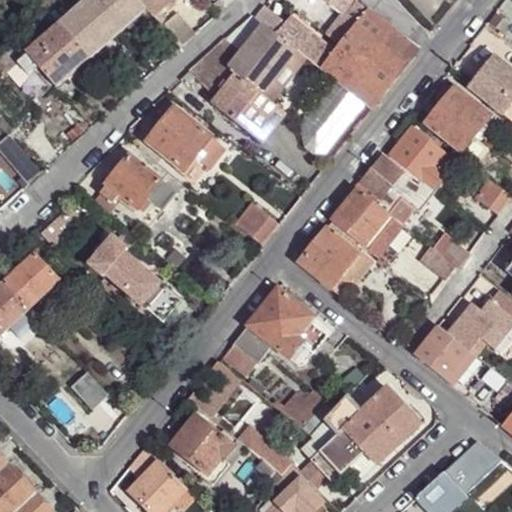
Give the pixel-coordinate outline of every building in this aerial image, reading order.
[(147,10),(138,0),(89,0),(69,18),(60,25),(91,59),(147,10)] [(89,0),(69,0),(61,7),(69,18),(89,0)] [(138,0),(147,10),(157,0),(138,0)] [(171,0),(157,0),(147,10),(154,18),(173,2),(171,0)] [(358,1),(356,0),(327,0),(327,1),(345,17),(358,1)] [(418,50),(367,9),(355,25),(335,50),(330,56),(320,68),(372,108),(418,50)] [(195,34),(177,13),(162,26),(180,48),(195,34)] [(220,43),(210,53),(222,62),(229,68),(236,59),(263,25),(250,16),(220,43)] [(266,28),(274,35),(283,24),(275,17),(266,28)] [(283,24),(274,35),(296,52),(296,51),(305,58),(319,69),(320,68),(330,56),(324,51),(328,46),(324,43),(290,17),(283,24)] [(355,25),(345,17),(324,43),(328,46),(335,50),(355,25)] [(91,59),(60,25),(49,35),(35,48),(27,55),(37,66),(57,89),(91,59)] [(266,28),(263,25),(236,59),(229,68),(234,71),(262,94),(273,81),(286,64),(296,52),(274,35),(266,28)] [(49,35),(43,27),(28,41),(35,48),(49,35)] [(335,50),(328,46),(324,51),(330,56),(335,50)] [(296,51),(296,52),(286,64),(295,71),(305,58),(296,51)] [(210,53),(202,60),(216,70),(222,76),(229,68),(222,62),(210,53)] [(37,66),(27,55),(20,61),(30,72),(37,66)] [(511,72),(493,57),(468,89),(511,122),(511,72)] [(202,60),(194,67),(189,72),(209,93),(222,76),(216,70),(202,60)] [(295,71),(286,64),(273,81),(281,88),(295,71)] [(262,94),(234,71),(227,79),(265,109),(271,101),(262,94)] [(124,98),(132,91),(118,74),(109,81),(124,98)] [(265,109),(227,79),(226,81),(220,89),(210,102),(258,139),(282,109),(271,101),(265,109)] [(281,88),(273,81),(262,94),(271,101),(281,88)] [(453,91),(449,88),(440,99),(445,102),(453,91)] [(491,118),(455,89),(453,91),(445,102),(427,124),(462,153),(491,118)] [(328,147),(358,109),(341,95),(311,134),(328,147)] [(212,137),(175,107),(148,140),(185,170),(195,157),(204,165),(208,160),(213,163),(225,148),(212,137)] [(282,109),(258,139),(263,143),(287,113),(282,109)] [(447,156),(414,129),(391,157),(405,169),(436,195),(449,179),(437,169),(447,156)] [(8,134),(0,140),(0,151),(29,184),(42,171),(8,134)] [(105,184),(118,195),(137,210),(147,196),(161,179),(130,154),(105,184)] [(382,157),(361,181),(383,200),(403,175),(402,174),(387,161),(382,157)] [(391,157),(387,161),(402,174),(405,169),(391,157)] [(208,160),(204,165),(208,168),(213,163),(208,160)] [(383,200),(361,181),(356,188),(359,190),(390,216),(403,200),(417,211),(420,214),(436,195),(405,169),(402,174),(403,175),(383,200)] [(495,184),(480,172),(466,191),(481,203),(494,186),(495,184)] [(161,179),(147,196),(155,203),(163,210),(177,192),(161,179)] [(118,195),(105,184),(99,192),(112,203),(118,195)] [(510,199),(494,186),(481,203),(496,216),(510,199)] [(390,216),(359,190),(337,217),(369,242),(390,216)] [(112,203),(99,192),(93,199),(106,209),(112,203)] [(390,216),(404,227),(417,211),(403,200),(390,216)] [(254,202),(237,223),(261,242),(278,222),(254,202)] [(331,225),(363,250),(377,262),(379,263),(406,228),(404,227),(390,216),(369,242),(337,217),(331,225)] [(328,229),(359,255),(363,250),(331,225),(328,229)] [(359,255),(328,229),(300,263),(332,290),(342,278),(359,255)] [(430,248),(455,268),(468,250),(442,231),(430,248)] [(106,276),(125,252),(111,241),(92,264),(106,276)] [(51,255),(42,245),(36,251),(45,260),(51,255)] [(455,268),(430,248),(420,260),(444,280),(455,268)] [(363,250),(359,255),(342,278),(355,288),(377,262),(363,250)] [(45,260),(36,251),(4,280),(29,308),(61,278),(45,260)] [(183,299),(125,252),(106,276),(129,294),(127,298),(132,302),(131,303),(140,310),(144,305),(164,322),(171,314),(183,299)] [(129,294),(106,276),(98,285),(127,308),(131,303),(132,302),(127,298),(129,294)] [(0,334),(29,308),(4,280),(0,283),(0,334)] [(313,320),(277,291),(248,328),(273,348),(288,360),(299,347),(302,343),(297,339),(313,320)] [(511,344),(511,342),(511,320),(511,301),(499,292),(482,313),(472,305),(448,335),(470,353),(477,357),(487,345),(500,356),(511,344)] [(183,299),(171,314),(178,320),(190,305),(183,299)] [(330,334),(313,320),(297,339),(302,343),(299,347),(311,356),(327,339),(330,334)] [(448,335),(439,327),(416,357),(447,382),(470,353),(448,335)] [(273,348),(248,328),(233,347),(258,367),(273,348)] [(258,367),(233,347),(221,361),(247,381),(258,367)] [(477,357),(470,353),(447,382),(452,387),(477,357)] [(200,387),(189,403),(210,420),(241,381),(219,364),(206,380),(213,385),(207,393),(200,387)] [(110,395),(89,372),(73,387),(94,408),(110,395)] [(422,426),(388,390),(361,414),(344,432),(378,466),(422,426)] [(361,414),(345,400),(335,411),(325,423),(339,437),(344,432),(361,414)] [(325,423),(335,411),(327,404),(316,416),(302,404),(292,416),(314,435),(325,423)] [(196,417),(172,447),(207,476),(220,460),(223,462),(234,448),(196,417)] [(311,464),(339,437),(325,423),(314,435),(316,438),(300,453),(311,464)] [(259,458),(268,449),(247,432),(237,443),(258,460),(260,459),(259,458)] [(344,432),(339,437),(311,464),(312,464),(325,478),(334,487),(350,470),(361,482),(378,466),(344,432)] [(140,482),(130,493),(148,511),(163,511),(173,503),(187,488),(159,462),(149,452),(145,447),(129,468),(128,470),(140,482)] [(234,448),(223,462),(231,468),(242,455),(234,448)] [(289,468),(268,449),(259,458),(260,459),(263,462),(282,479),(290,469),(289,468)] [(49,511),(51,511),(0,455),(0,511),(49,511)] [(282,479),(263,462),(256,469),(275,486),(282,479)] [(325,478),(312,464),(301,475),(315,489),(325,478)] [(140,482),(128,470),(118,483),(130,493),(140,482)] [(296,476),(259,511),(316,511),(324,505),(296,476)] [(187,488),(173,503),(182,511),(196,497),(187,488)]
